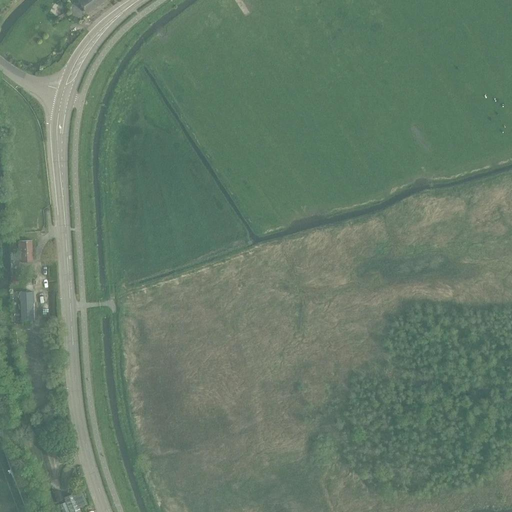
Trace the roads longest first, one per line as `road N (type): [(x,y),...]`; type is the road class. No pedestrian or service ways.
road 1 (tertiary): [(105,511),(79,415),(58,144),(63,93)]
road 2 (tertiary): [(63,93),(96,36),(139,0)]
